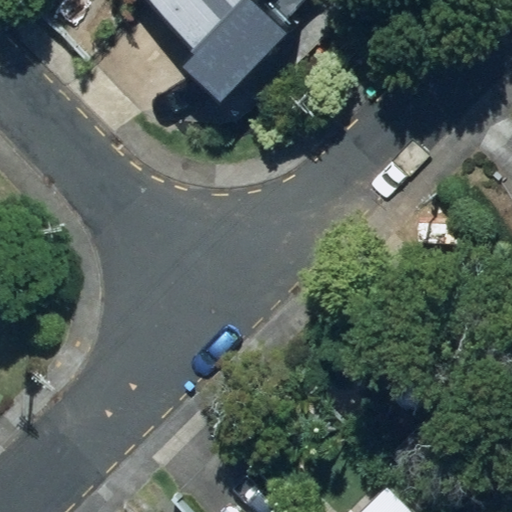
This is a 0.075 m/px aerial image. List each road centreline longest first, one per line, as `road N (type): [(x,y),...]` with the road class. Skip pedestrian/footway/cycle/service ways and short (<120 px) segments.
road 1 (residential): [(223,292),(511,12)]
road 2 (residential): [(0,68),(223,292)]
road 3 (residential): [(12,511),(223,292)]
